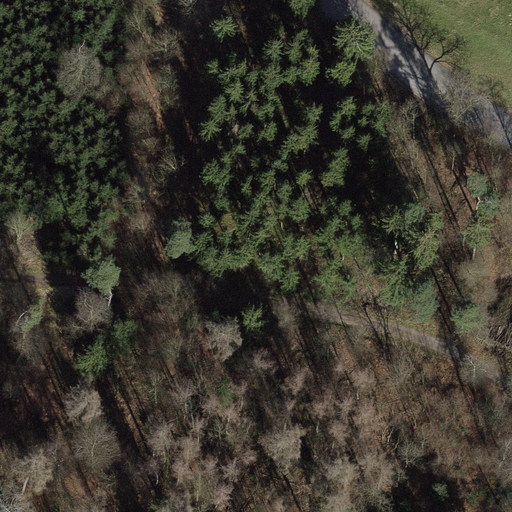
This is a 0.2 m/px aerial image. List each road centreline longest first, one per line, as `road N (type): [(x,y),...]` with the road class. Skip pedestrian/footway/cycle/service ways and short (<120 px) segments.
road 1 (track): [(0,276),(184,284),(272,299),(433,343),(511,381)]
road 2 (unclassified): [(336,0),(460,105),(511,137)]
